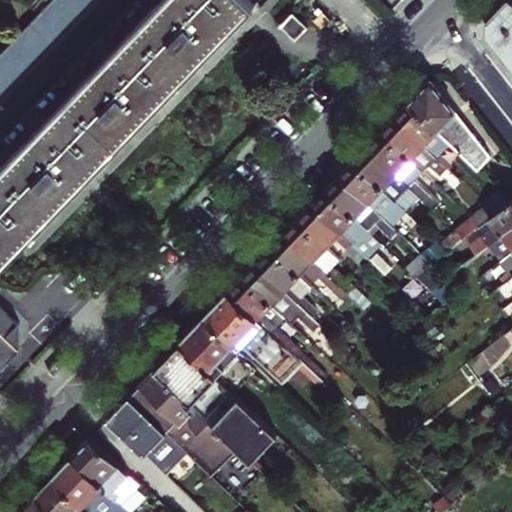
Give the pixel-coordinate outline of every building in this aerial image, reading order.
[(0,277),(45,232),(127,146),(194,77),(267,0),(164,0),(115,51),(43,124),(0,167),(0,277)] [(59,0),(50,0),(46,5),(68,26),(77,17),(59,0)] [(59,0),(77,17),(88,5),(81,0),(59,0)] [(511,0),(507,0),(505,3),(493,15),(492,27),(511,52),(511,0)] [(46,5),(36,15),(58,36),(68,26),(46,5)] [(280,25),(295,40),(309,25),(293,11),(280,25)] [(36,15),(27,24),(49,46),(58,36),(36,15)] [(49,46),(27,24),(18,34),(40,56),(49,46)] [(14,38),(7,45),(30,66),(40,56),(18,34),(14,38)] [(7,45),(0,52),(0,57),(19,77),(30,66),(7,45)] [(19,77),(0,57),(0,75),(10,86),(19,77)] [(0,75),(0,96),(10,86),(0,75)] [(419,86),(404,102),(434,129),(475,166),(490,153),(427,78),(419,86)] [(397,109),(391,116),(434,156),(445,166),(458,177),(460,180),(466,175),(426,137),(434,129),(404,102),(397,109)] [(383,125),(377,131),(406,158),(411,163),(420,171),(434,156),(391,116),(383,125)] [(406,158),(377,131),(369,140),(364,145),(422,200),(430,191),(414,176),(411,179),(403,171),(398,166),(406,158)] [(422,200),(364,145),(358,152),(350,160),(379,187),(388,178),(403,193),(400,196),(420,215),(429,206),(422,200)] [(403,171),(411,163),(406,158),(398,166),(403,171)] [(379,187),(350,160),(344,166),(336,175),(394,229),(402,220),(390,209),(388,212),(383,207),(391,199),(379,187)] [(458,177),(445,166),(439,172),(451,184),(458,177)] [(394,229),(336,175),(330,181),(323,188),(364,228),(373,219),(391,235),(396,230),(394,229)] [(364,228),(323,188),(317,195),(309,203),(365,257),(366,258),(380,243),(364,228)] [(482,200),(494,211),(510,198),(498,188),(482,200)] [(494,211),(478,224),(476,225),(482,232),(470,242),(476,251),(511,222),(511,196),(510,198),(494,211)] [(365,257),(309,203),(304,209),(295,218),(323,244),(331,236),(345,249),(343,251),(358,264),(365,257)] [(314,253),(323,244),(295,218),(289,225),(281,233),(323,273),(329,267),(314,253)] [(511,222),(476,251),(451,272),(457,279),(507,239),(511,245),(511,222)] [(275,239),(267,248),(296,275),(301,269),(313,280),(316,277),(339,298),(345,293),(340,288),(323,273),(281,233),(275,239)] [(285,294),(295,303),(302,296),(297,292),(288,283),(296,275),(267,248),(260,256),(253,263),(285,294)] [(511,249),(502,257),(511,270),(511,249)] [(247,269),(239,277),(282,318),(290,325),(298,317),(313,332),(318,326),(295,303),(285,294),(253,263),(247,269)] [(493,277),(499,284),(510,276),(503,268),(493,277)] [(305,284),(296,275),(288,283),(297,292),(305,284)] [(282,318),(239,277),(233,285),(225,293),(268,333),(313,376),(317,371),(272,328),(282,318)] [(340,288),(345,293),(356,303),(362,297),(346,282),(340,288)] [(268,333),(225,293),(216,302),(200,319),(236,353),(248,340),(255,346),(268,333)] [(236,353),(200,319),(190,330),(177,344),(240,404),(264,378),(236,353)] [(0,371),(5,367),(20,352),(0,332),(0,371)] [(494,335),(480,356),(493,365),(507,345),(494,335)] [(240,404),(177,344),(165,356),(152,370),(239,451),(253,463),(277,437),(240,404)] [(441,356),(432,348),(416,360),(426,369),(441,356)] [(223,467),(239,451),(152,370),(142,381),(127,397),(152,421),(164,409),(178,423),(187,413),(210,436),(201,445),(223,467)] [(176,443),(152,421),(127,397),(116,408),(106,419),(156,466),(176,443)] [(234,498),(260,471),(253,463),(239,451),(223,467),(201,445),(210,436),(187,413),(178,423),(164,409),(152,421),(176,443),(234,498)] [(129,477),(88,438),(82,445),(69,458),(103,490),(106,492),(117,502),(121,498),(115,492),(129,477)] [(103,490),(69,458),(61,467),(49,480),(77,506),(79,508),(94,491),(98,495),(103,490)] [(136,483),(129,477),(115,492),(121,498),(136,483)] [(71,511),(77,506),(49,480),(39,491),(33,497),(48,511),(71,511)] [(86,511),(106,492),(103,490),(98,495),(94,491),(79,508),(83,511),(86,511)] [(24,506),(18,511),(48,511),(33,497),(24,506)]
